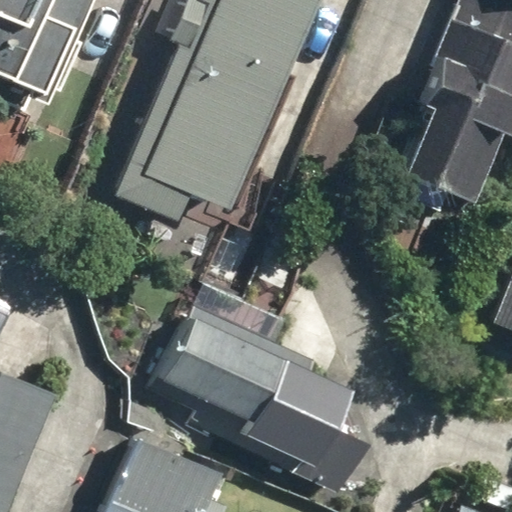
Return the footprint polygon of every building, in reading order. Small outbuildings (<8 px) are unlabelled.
[(0,0),(0,74),(51,93),(81,0),(0,0)] [(223,200),(308,0),(172,0),(158,34),(173,40),(111,185),(176,213),(188,185),(223,200)] [(475,188),(511,95),(511,0),(454,0),(393,155),(475,188)] [(511,261),(490,315),(511,324),(511,261)] [(319,360),(193,301),(142,410),(206,440),(209,433),(294,473),(340,377),(316,365),(319,360)] [(0,502),(47,380),(0,360),(0,502)] [(208,460),(136,424),(95,507),(105,511),(234,511),(192,491),(208,460)] [(503,511),(455,494),(447,511),(503,511)]
